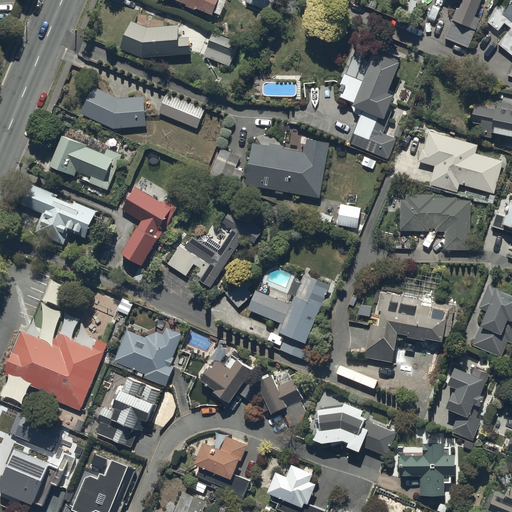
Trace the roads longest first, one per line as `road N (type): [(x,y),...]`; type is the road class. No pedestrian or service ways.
road 1 (residential): [(369,474),(208,418),(168,440),(138,511)]
road 2 (tertiary): [(0,147),(60,0)]
